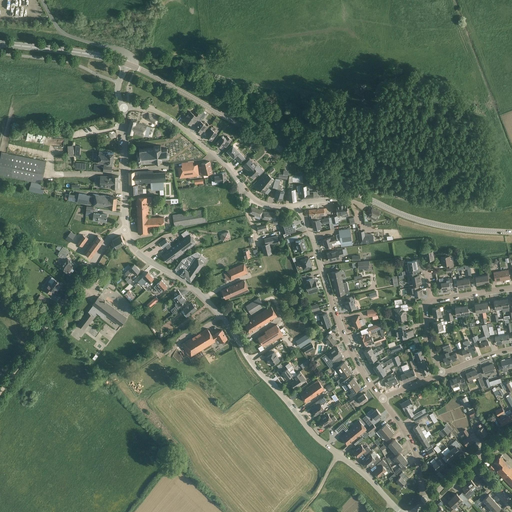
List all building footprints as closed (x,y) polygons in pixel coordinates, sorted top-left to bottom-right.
[(190,111),(184,120),(191,125),(192,122),(195,124),(196,123),(198,119),(201,116),(196,112),(194,114),(190,111)] [(146,119),(156,124),(158,118),(149,113),(146,119)] [(127,132),(132,134),(132,133),(144,136),(147,125),(136,122),(136,121),(131,119),(127,132)] [(201,121),(195,128),(201,132),(203,130),(205,131),(210,125),(205,121),(203,123),(201,121)] [(210,125),(205,131),(208,133),(206,135),(212,140),(217,133),(214,131),(216,128),(213,126),(212,127),(210,125)] [(226,147),(232,139),(227,136),(225,139),(221,136),(216,143),(222,147),(224,145),(226,147)] [(245,158),(239,152),(233,145),(227,151),(228,152),(228,153),(229,153),(234,158),(235,156),(241,163),(245,158)] [(162,161),(168,160),(169,159),(169,157),(168,157),(167,156),(168,156),(169,154),(169,151),(167,149),(161,149),(161,146),(160,146),(160,147),(154,147),(153,147),(154,148),(140,149),(139,149),(139,150),(140,150),(140,152),(138,152),(137,152),(137,153),(138,153),(138,157),(137,158),(137,159),(138,159),(138,158),(140,158),(140,160),(140,161),(141,161),(155,160),(155,161),(156,161),(156,160),(161,160),(162,161)] [(114,152),(108,152),(99,151),(98,163),(113,164),(114,152)] [(0,158),(0,175),(31,182),(42,184),(46,161),(1,152),(0,158)] [(258,171),(254,167),(255,166),(256,166),(249,159),(243,165),(246,168),(247,168),(250,171),(248,173),(253,177),(257,173),(259,175),(264,171),(261,168),(258,171)] [(200,176),(204,175),(212,173),(210,162),(201,163),(202,167),(198,168),(200,176)] [(194,165),(182,166),(181,167),(177,167),(179,179),(199,176),(198,165),(194,165)] [(142,172),(142,183),(167,181),(166,172),(153,172),(152,171),(142,172)] [(129,172),(129,183),(142,183),(142,172),(129,172)] [(215,181),(212,181),(212,184),(218,184),(218,182),(226,181),(226,172),(219,173),(219,176),(214,176),(215,181)] [(118,188),(119,176),(112,175),(112,176),(100,175),(100,187),(112,188),(118,188)] [(264,179),(262,177),(255,186),(263,192),(274,179),(268,175),(264,179)] [(281,199),(284,191),(280,190),(281,186),(278,185),(280,181),(274,180),(272,187),(277,188),(275,197),(281,199)] [(41,188),(42,184),(31,182),(29,190),(43,194),(44,189),(41,188)] [(163,182),(150,183),(151,190),(164,189),(163,182)] [(140,185),(137,185),(137,184),(129,184),(129,193),(146,192),(146,188),(141,188),(140,185)] [(296,193),(295,189),(293,190),(288,190),(289,202),(296,201),(296,199),(301,199),(314,197),(318,197),(317,191),(313,192),(309,193),(309,192),(308,192),(307,186),(303,186),(303,185),(297,186),(298,193),(296,193)] [(91,205),(109,208),(116,208),(117,197),(110,196),(93,194),(92,196),(90,195),(79,193),(78,196),(69,194),(68,200),(77,202),(88,204),(88,203),(91,204),(91,205)] [(148,218),(148,203),(152,203),(152,197),(148,197),(137,198),(137,203),(136,203),(136,206),(137,206),(138,234),(149,233),(149,231),(155,231),(155,227),(164,227),(164,224),(165,224),(164,220),(164,217),(148,218)] [(348,216),(347,204),(343,204),(342,204),(340,204),(340,205),(336,205),(337,214),(341,213),(342,217),(348,216)] [(251,207),(249,213),(252,213),(252,214),(260,217),(263,210),(251,207)] [(316,217),(316,215),(324,214),(324,212),(327,212),(326,208),(309,210),(309,215),(311,215),(311,217),(316,217)] [(376,220),(377,219),(380,212),(372,208),(369,215),(373,217),(372,218),(376,220)] [(175,228),(207,222),(205,209),(172,215),(175,228)] [(279,214),(276,214),(276,213),(263,211),(262,218),(275,220),(275,218),(278,219),(279,214)] [(94,213),(93,221),(98,221),(98,220),(106,221),(107,215),(99,214),(94,213)] [(320,225),(323,224),(323,222),(329,221),(328,218),(316,220),(316,217),(311,217),(311,221),(312,221),(314,230),(321,228),(320,225)] [(292,221),(283,224),(286,233),(295,230),(294,226),(295,226),(294,224),(293,224),(292,221)] [(260,223),(256,223),(258,232),(267,229),(266,224),(261,225),(260,223)] [(352,245),(350,229),(339,230),(339,234),(335,235),(336,241),(340,240),(341,246),(352,245)] [(71,231),(65,239),(70,243),(76,235),(71,231)] [(228,231),(221,233),(223,241),(230,239),(228,231)] [(365,235),(364,231),(358,232),(360,244),(374,242),(373,234),(372,235),(372,234),(369,234),(369,235),(365,235)] [(83,234),(77,242),(82,247),(88,238),(83,234)] [(113,240),(111,244),(113,247),(116,248),(125,243),(121,235),(113,240)] [(196,243),(190,236),(190,235),(162,256),(167,263),(174,257),(175,258),(196,243)] [(271,253),(269,244),(279,241),(277,235),(264,238),(265,244),(262,245),(264,255),(271,253)] [(97,236),(85,253),(91,258),(104,241),(97,236)] [(325,247),(332,245),(332,243),(336,242),(334,236),(330,238),(323,240),(324,243),(323,243),(323,244),(323,247),(324,247),(325,247)] [(303,239),(295,242),(298,251),(306,249),(303,239)] [(63,247),(59,252),(65,256),(64,257),(64,258),(67,259),(61,267),(60,268),(70,275),(77,265),(68,258),(66,257),(70,252),(63,247)] [(337,251),(327,254),(329,261),(340,258),(339,257),(344,256),(342,248),(337,249),(337,251)] [(422,258),(425,257),(426,260),(433,259),(433,256),(432,251),(425,251),(425,250),(421,251),(422,258)] [(182,259),(175,269),(176,271),(179,273),(179,272),(181,274),(180,274),(181,275),(185,270),(186,271),(189,267),(197,272),(204,262),(206,258),(196,251),(182,259)] [(305,258),(304,255),(296,258),(297,262),(301,260),(303,268),(311,266),(311,265),(312,265),(310,261),(308,257),(305,258)] [(445,268),(448,267),(453,266),(452,260),(450,260),(449,255),(441,257),(442,265),(445,264),(445,268)] [(369,261),(357,261),(358,269),(369,268),(369,261)] [(417,268),(417,264),(418,264),(417,261),(416,261),(405,263),(406,273),(413,272),(413,269),(417,268)] [(244,263),(226,271),(231,280),(234,279),(234,278),(238,276),(238,277),(248,273),(244,263)] [(134,264),(130,268),(125,273),(127,275),(132,271),(135,275),(140,270),(134,264)] [(185,270),(181,275),(191,281),(197,272),(189,267),(186,271),(185,270)] [(334,285),(343,283),(340,270),(331,273),(334,285)] [(501,271),(502,280),(510,279),(508,270),(501,271)] [(495,282),(502,280),(501,271),(493,272),(495,282)] [(148,272),(138,281),(142,285),(147,280),(149,282),(153,278),(148,272)] [(416,273),(408,274),(409,281),(412,280),(413,284),(421,283),(420,275),(416,276),(416,273)] [(389,276),(389,286),(398,285),(398,276),(389,276)] [(445,279),(442,277),(439,278),(439,283),(441,283),(442,290),(450,289),(449,286),(453,285),(452,278),(445,279)] [(314,282),(313,278),(306,280),(307,284),(305,284),(307,291),(318,287),(316,281),(314,282)] [(51,295),(54,291),(56,293),(62,285),(58,282),(59,282),(58,281),(57,281),(55,280),(52,284),(49,282),(44,289),(51,295)] [(159,292),(162,289),(162,290),(167,286),(161,280),(157,284),(154,287),(159,292)] [(228,288),(222,291),(225,299),(228,297),(229,298),(248,290),(244,280),(228,287),(228,288)] [(336,295),(345,293),(349,292),(346,282),(343,283),(334,285),(336,295)] [(418,286),(410,288),(411,293),(414,293),(415,297),(423,296),(422,289),(419,289),(418,286)] [(131,293),(128,290),(124,294),(130,300),(133,298),(130,295),(131,293)] [(180,293),(172,300),(176,305),(179,309),(184,304),(182,302),(185,300),(180,293)] [(40,295),(37,299),(43,304),(46,300),(40,295)] [(348,301),(345,302),(348,310),(355,308),(353,301),(355,301),(353,296),(346,298),(348,301)] [(127,318),(99,297),(93,305),(94,305),(89,312),(87,311),(77,325),(85,330),(95,317),(94,316),(97,313),(104,318),(106,315),(121,326),(127,318)] [(158,299),(156,297),(147,304),(149,307),(158,299)] [(265,307),(259,298),(245,306),(251,315),(265,307)] [(502,308),(502,312),(509,311),(508,307),(509,307),(507,299),(501,300),(502,308)] [(502,308),(501,300),(494,301),(495,309),(502,308)] [(192,302),(183,309),(188,316),(197,309),(196,308),(196,306),(194,304),(193,304),(192,302)] [(320,309),(318,303),(311,306),(313,312),(320,309)] [(483,314),(481,303),(475,304),(476,313),(482,312),(483,314)] [(251,320),(245,324),(246,326),(249,331),(250,332),(260,326),(261,325),(270,319),(276,315),(271,306),(250,319),(251,320)] [(443,311),(440,311),(440,307),(432,308),(433,317),(441,315),(444,314),(443,311)] [(198,316),(205,323),(213,315),(206,308),(198,316)] [(402,308),(393,309),(394,317),(397,316),(398,321),(407,320),(405,311),(402,311),(402,308)] [(323,328),(331,325),(327,313),(319,316),(321,320),(320,320),(320,321),(321,324),(322,324),(323,328)] [(359,320),(358,318),(359,318),(358,316),(351,319),(355,328),(361,326),(365,324),(363,320),(363,318),(359,320)] [(446,332),(444,321),(433,322),(434,327),(433,327),(433,330),(434,330),(435,330),(438,330),(438,333),(446,332)] [(369,333),(382,328),(380,323),(367,327),(369,333)] [(266,333),(258,338),(263,345),(266,343),(267,344),(283,334),(279,329),(277,324),(265,332),(266,333)] [(490,346),(487,340),(487,338),(490,337),(486,324),(482,325),(485,336),(478,338),(482,349),(490,346)] [(402,338),(402,340),(407,339),(407,337),(411,336),(414,335),(413,330),(411,331),(406,331),(406,330),(403,331),(402,325),(396,326),(397,338),(402,338)] [(500,327),(503,342),(509,341),(508,334),(504,335),(504,330),(500,330),(500,327)] [(183,343),(182,345),(189,357),(191,356),(196,353),(201,350),(215,342),(215,341),(218,339),(221,343),(227,339),(225,335),(224,334),(222,330),(215,334),(212,336),(210,332),(210,333),(207,328),(183,343)] [(365,333),(358,336),(358,337),(362,346),(365,344),(366,347),(372,344),(371,342),(372,342),(373,341),(371,337),(370,337),(368,332),(367,333),(365,333)] [(331,333),(324,338),(330,346),(337,341),(331,333)] [(465,341),(470,354),(477,351),(474,346),(471,347),(468,340),(465,341)] [(470,354),(465,341),(462,342),(465,349),(462,350),(464,356),(470,354)] [(170,343),(161,349),(164,354),(173,347),(170,343)] [(315,348),(312,343),(302,348),(305,354),(315,348)] [(367,357),(381,350),(379,346),(372,350),(371,348),(364,351),(363,352),(364,354),(365,354),(367,357)] [(450,346),(446,348),(448,351),(452,361),(455,360),(455,361),(458,359),(456,353),(453,354),(450,346)] [(337,347),(325,355),(330,362),(328,364),(327,363),(330,367),(339,361),(337,358),(342,354),(337,347)] [(446,357),(443,358),(445,364),(446,364),(449,363),(449,362),(452,361),(448,351),(446,348),(443,349),(445,353),(446,357)] [(381,350),(367,357),(370,362),(377,359),(375,356),(378,354),(382,352),(381,350)] [(413,359),(413,360),(414,363),(418,362),(423,374),(429,372),(426,365),(427,365),(425,359),(424,359),(421,351),(414,353),(415,355),(412,356),(413,359)] [(280,360),(274,352),(266,357),(271,365),(280,360)] [(397,355),(391,358),(395,366),(400,364),(397,355)] [(379,363),(373,367),(376,372),(393,362),(391,359),(384,363),(382,361),(379,363)] [(511,365),(511,363),(511,359),(505,360),(504,359),(502,360),(501,361),(501,364),(498,365),(499,370),(502,369),(503,372),(508,371),(507,367),(511,365)] [(345,362),(339,366),(337,363),(331,367),(333,370),(334,369),(338,374),(348,367),(347,365),(345,362)] [(393,362),(376,372),(380,378),(386,373),(385,371),(391,366),(394,365),(393,362)] [(404,365),(410,380),(416,377),(413,370),(410,371),(407,364),(404,365)] [(493,364),(482,368),(485,375),(491,373),(492,375),(496,374),(493,364)] [(294,376),(297,374),(293,369),(294,369),(291,365),(288,368),(282,372),(287,379),(292,375),(293,376),(294,375),(294,376)] [(410,380),(404,365),(401,366),(404,373),(400,375),(403,382),(410,380)] [(348,367),(338,374),(341,378),(339,379),(341,382),(346,379),(347,378),(346,375),(351,371),(352,371),(350,368),(349,368),(348,367)] [(473,379),(478,377),(476,370),(466,374),(469,381),(470,384),(474,382),(473,379)] [(306,379),(303,374),(300,371),(297,374),(294,376),(297,379),(291,383),(295,388),(306,379)] [(346,379),(341,382),(340,383),(342,386),(345,383),(349,388),(357,382),(356,381),(356,380),(354,377),(354,378),(353,377),(352,379),(350,376),(347,378),(346,379)] [(459,377),(450,380),(452,387),(459,385),(459,386),(465,384),(463,378),(460,380),(459,377)] [(396,378),(384,382),(386,387),(398,383),(396,378)] [(312,393),(314,396),(324,389),(318,380),(309,386),(313,392),(312,393)] [(348,395),(350,398),(356,394),(355,391),(360,387),(361,386),(359,383),(358,384),(357,382),(349,388),(352,393),(348,395)] [(330,383),(326,386),(329,391),(334,388),(330,383)] [(313,392),(309,386),(306,388),(307,389),(300,394),(306,402),(314,396),(312,393),(313,392)] [(364,394),(358,398),(357,399),(355,396),(349,400),(351,404),(354,401),(357,404),(360,401),(362,403),(368,399),(364,394)] [(466,396),(460,399),(463,407),(466,405),(469,411),(472,409),(469,404),(468,404),(467,402),(468,401),(466,396)] [(316,415),(324,409),(321,405),(327,401),(323,397),(315,402),(317,405),(311,409),(316,415)] [(414,415),(410,408),(414,406),(410,399),(401,404),(405,411),(409,418),(414,415)] [(498,420),(501,426),(509,421),(505,413),(502,408),(495,412),(498,416),(499,415),(501,418),(498,420)] [(372,409),(366,414),(369,419),(371,417),(372,419),(370,420),(374,425),(377,422),(375,419),(381,414),(376,409),(374,411),(372,409)] [(414,418),(416,422),(429,414),(427,411),(418,416),(417,414),(413,416),(415,418),(414,418)] [(334,416),(331,418),(328,414),(319,420),(324,426),(329,422),(331,424),(337,420),(334,416)] [(367,417),(366,415),(363,418),(370,427),(373,424),(367,417)] [(347,445),(366,429),(359,421),(341,437),(347,445)] [(370,433),(376,428),(376,427),(373,424),(370,427),(367,429),(370,433)] [(373,431),(368,435),(371,437),(375,433),(376,433),(379,437),(382,435),(390,428),(388,427),(389,426),(387,424),(386,424),(381,428),(379,426),(373,431)] [(418,424),(413,427),(417,434),(427,427),(426,425),(423,426),(423,425),(420,427),(418,424)] [(481,424),(480,424),(476,426),(478,430),(477,430),(481,437),(482,437),(485,436),(484,435),(487,434),(481,424)] [(421,440),(430,434),(428,431),(433,428),(431,425),(427,427),(417,434),(421,440)] [(445,436),(448,433),(450,431),(445,426),(438,432),(442,437),(445,435),(445,436)] [(386,439),(382,442),(385,444),(390,440),(388,437),(394,433),(393,432),(394,432),(392,429),(391,430),(390,428),(382,435),(386,439)] [(473,441),(469,436),(465,429),(461,431),(466,438),(462,440),(466,446),(473,441)] [(430,434),(421,440),(425,448),(430,445),(428,441),(431,439),(430,438),(433,437),(432,434),(431,435),(430,434)] [(392,449),(399,444),(395,439),(388,445),(392,449)] [(452,443),(449,445),(452,449),(450,450),(454,455),(460,451),(457,448),(460,446),(455,440),(452,443)] [(399,444),(392,449),(395,453),(402,448),(399,444)] [(367,446),(364,449),(361,445),(353,451),(358,457),(363,453),(365,455),(371,450),(367,446)] [(432,448),(427,451),(430,456),(435,453),(432,448)] [(454,455),(450,450),(448,452),(445,449),(442,452),(449,460),(454,455)] [(397,463),(404,457),(400,453),(393,458),(397,463)] [(377,456),(374,458),(371,454),(363,461),(368,467),(373,462),(375,464),(381,460),(377,456)] [(433,459),(436,462),(433,465),(437,470),(444,465),(439,459),(436,456),(433,459)] [(404,457),(397,463),(400,467),(407,461),(404,457)] [(511,468),(500,457),(494,463),(499,468),(496,471),(511,487),(511,468)] [(386,470),(383,466),(386,464),(383,459),(377,464),(379,467),(374,471),(378,477),(386,470)] [(403,478),(400,476),(396,480),(402,486),(406,481),(408,478),(406,475),(403,478)] [(471,480),(466,484),(473,490),(475,488),(478,490),(479,489),(482,486),(476,480),(473,482),(471,480)] [(473,490),(466,484),(462,488),(466,493),(463,495),(472,504),(474,502),(470,498),(472,495),(470,493),(473,490)] [(472,504),(463,495),(461,498),(456,493),(452,498),(458,504),(461,502),(463,504),(464,503),(469,507),(472,504)] [(487,504),(493,499),(489,495),(482,500),(487,504)] [(458,504),(452,498),(448,502),(450,505),(447,507),(452,511),(455,511),(458,509),(456,507),(458,504)] [(493,499),(487,504),(491,509),(497,504),(493,499)]
